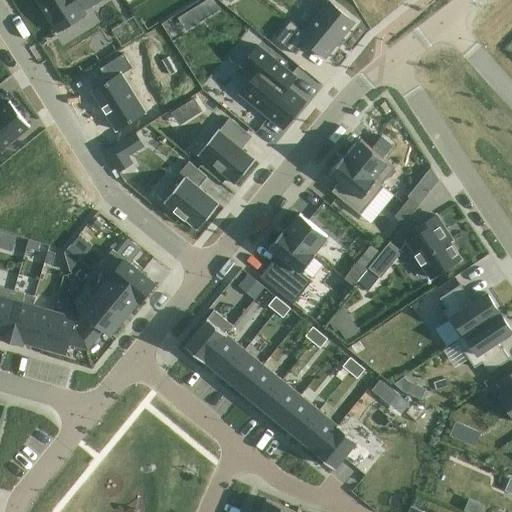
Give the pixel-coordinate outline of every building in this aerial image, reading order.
[(38,0),(58,30),(85,13),(83,9),(97,0),(38,0)] [(214,0),(206,0),(195,7),(200,15),(217,5),(214,0)] [(292,19),(278,36),(298,53),(308,40),(327,56),(357,21),(331,0),(330,0),(306,30),(292,19)] [(254,77),(241,93),(283,128),(305,101),(287,86),(289,84),(285,82),(292,74),(296,77),(296,76),(258,45),(241,66),(254,77)] [(124,52),(100,67),(109,81),(93,91),(116,129),(146,111),(122,73),(133,66),(124,52)] [(0,151),(31,126),(10,100),(0,108),(0,151)] [(217,127),(197,151),(234,181),(254,158),(240,146),(250,133),(229,116),(219,128),(217,127)] [(135,132),(106,150),(119,171),(132,163),(128,156),(143,146),(135,132)] [(347,155),(347,156),(382,185),(383,184),(396,168),(361,139),(347,155)] [(345,154),(330,172),(341,180),(332,191),(361,214),(384,186),(383,184),(382,185),(347,156),(347,155),(345,154)] [(59,173),(49,156),(20,174),(29,189),(21,194),(43,231),(73,213),(65,201),(69,198),(55,176),(59,173)] [(185,176),(165,202),(175,210),(174,211),(186,220),(186,219),(199,230),(219,204),(199,187),(208,176),(189,161),(180,172),(185,176)] [(410,197),(405,204),(414,211),(419,205),(410,197)] [(405,204),(395,216),(404,224),(414,211),(405,204)] [(286,230),(314,253),(314,252),(328,236),(300,213),(286,230)] [(420,232),(407,241),(430,278),(461,258),(444,231),(446,230),(436,215),(417,227),(420,232)] [(264,270),(259,275),(292,302),(311,280),(301,272),(303,269),(313,257),(316,254),(314,252),(314,253),(286,230),(285,228),(270,246),(278,253),(264,270)] [(16,235),(12,250),(25,254),(26,248),(27,247),(29,240),(29,239),(16,235)] [(76,239),(71,245),(81,252),(86,246),(76,239)] [(27,247),(26,248),(38,251),(40,243),(29,240),(27,247)] [(390,241),(368,268),(380,277),(381,278),(402,251),(390,241)] [(66,251),(75,259),(81,252),(71,245),(66,251)] [(56,254),(48,251),(44,263),(52,265),(56,254)] [(112,276),(111,277),(139,299),(141,301),(155,283),(140,271),(143,268),(133,260),(131,264),(125,259),(112,276)] [(354,266),(344,278),(354,286),(358,280),(364,273),(354,266)] [(364,273),(358,280),(370,290),(380,277),(368,268),(364,273)] [(92,278),(87,284),(98,293),(97,293),(125,316),(138,300),(140,301),(141,301),(139,299),(111,277),(112,276),(108,273),(107,273),(99,284),(92,278)] [(249,274),(240,286),(255,298),(264,287),(249,274)] [(440,297),(465,335),(500,312),(487,292),(472,302),(461,284),(440,297)] [(0,333),(1,333),(2,334),(14,290),(0,285),(0,333)] [(1,333),(0,336),(23,342),(24,340),(23,340),(33,305),(34,305),(36,296),(35,296),(14,290),(2,334),(1,333)] [(80,321),(88,349),(105,328),(111,333),(125,316),(97,293),(83,311),(87,314),(80,321)] [(276,296),(268,305),(276,311),(283,302),(276,296)] [(283,302),(276,311),(283,317),(291,308),(283,302)] [(33,305),(23,340),(24,340),(44,346),(53,311),(34,305),(33,305)] [(344,305),(331,321),(336,328),(352,318),(344,305)] [(214,310),(185,345),(205,362),(206,361),(228,334),(227,333),(233,325),(214,310)] [(53,311),(44,346),(65,352),(68,343),(88,349),(80,321),(74,320),(75,317),(53,311)] [(460,337),(456,340),(475,368),(483,362),(490,372),(510,359),(503,347),(501,348),(497,342),(511,332),(511,329),(500,312),(465,335),(461,338),(460,337)] [(313,326),(306,335),(313,341),(321,332),(313,326)] [(321,332),(313,341),(320,348),(328,338),(321,332)] [(228,334),(206,361),(223,375),(245,349),(228,334)] [(365,347),(360,340),(350,347),(355,354),(365,347)] [(245,349),(223,375),(242,391),(264,364),(245,349)] [(350,357),(343,366),(350,372),(358,363),(350,357)] [(358,363),(350,372),(358,378),(365,369),(358,363)] [(264,364),(242,391),(260,406),(282,379),(264,364)] [(504,391),(498,395),(511,415),(511,368),(496,379),(504,391)] [(282,379),(260,406),(279,421),(301,394),(282,379)] [(381,380),(373,389),(391,404),(399,395),(381,380)] [(301,394),(279,421),(297,436),(319,409),(301,394)] [(319,409),(297,436),(316,451),(338,424),(319,409)] [(456,422),(450,435),(476,446),(482,433),(456,422)] [(316,451),(315,452),(335,468),(358,440),(338,424),(316,451)] [(260,511),(297,511),(266,499),(260,511)]
